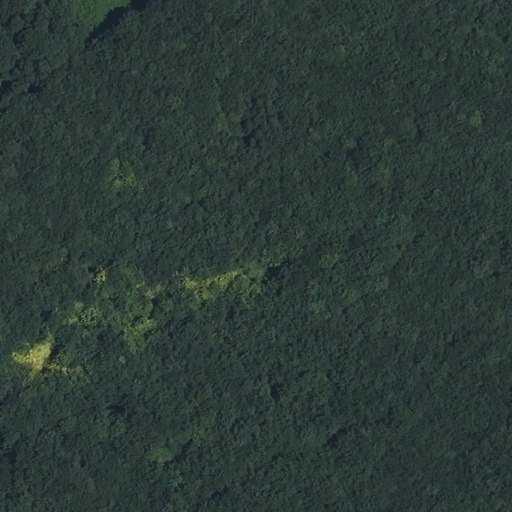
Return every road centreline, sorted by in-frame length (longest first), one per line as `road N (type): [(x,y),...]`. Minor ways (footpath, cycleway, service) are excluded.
road 1 (track): [(474,0),(445,114),(382,162),(223,198),(135,230),(0,318)]
road 2 (track): [(141,0),(0,115)]
